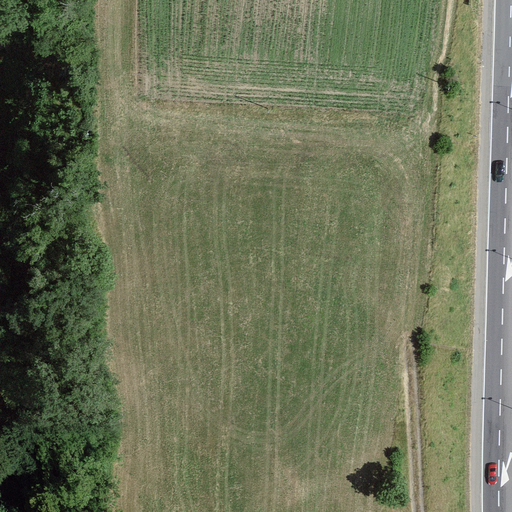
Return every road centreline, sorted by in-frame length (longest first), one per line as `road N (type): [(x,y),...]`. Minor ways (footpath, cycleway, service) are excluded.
road 1 (secondary): [(511,6),(499,511)]
road 2 (track): [(410,342),(421,511)]
